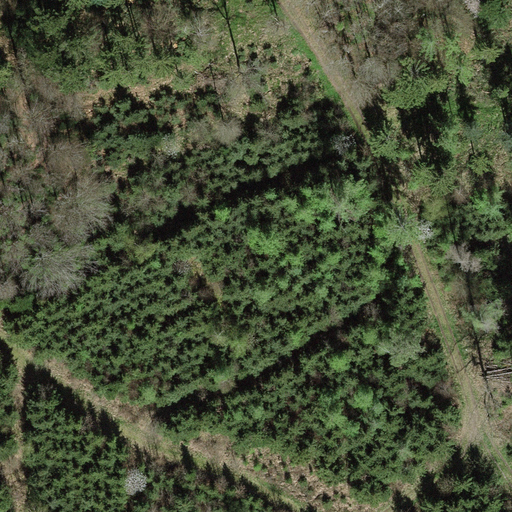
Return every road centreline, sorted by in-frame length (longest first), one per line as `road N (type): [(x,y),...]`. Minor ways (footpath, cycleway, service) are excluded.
road 1 (track): [(283,0),(340,78),(383,164),(479,424)]
road 2 (track): [(393,511),(456,462),(479,424)]
